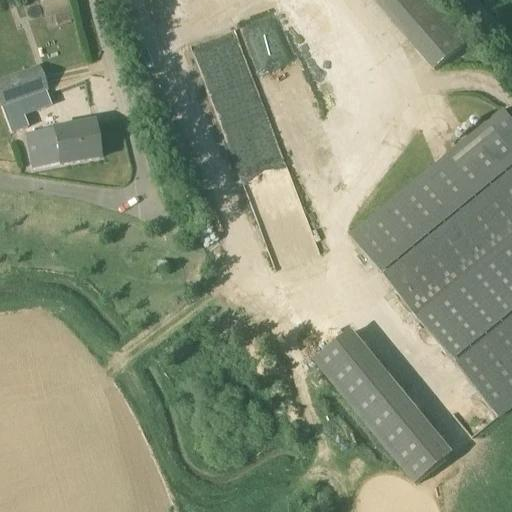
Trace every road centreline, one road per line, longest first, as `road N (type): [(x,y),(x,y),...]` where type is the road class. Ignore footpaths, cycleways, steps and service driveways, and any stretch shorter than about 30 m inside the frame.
road 1 (track): [(0,302),(40,294),(62,301),(125,360),(232,274),(300,332),(324,374),(353,511)]
road 2 (residential): [(0,178),(141,204),(87,0)]
road 3 (track): [(125,360),(187,485),(205,494),(345,456)]
